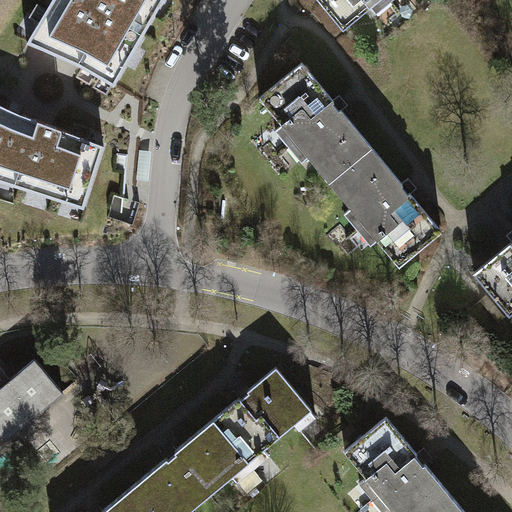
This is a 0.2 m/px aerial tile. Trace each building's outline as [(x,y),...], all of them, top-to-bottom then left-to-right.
[(112,82),(161,0),(52,0),(27,42),(77,62),(112,82)] [(324,0),(340,18),(361,0),(324,0)] [(328,175),(369,141),(337,104),(297,55),(256,90),(328,175)] [(0,105),(0,177),(83,204),(103,143),(18,115),(0,105)] [(328,175),(395,257),(437,222),(408,189),(369,141),(328,175)] [(511,235),(509,238),(473,268),(507,309),(511,305),(511,235)] [(0,440),(2,442),(58,396),(30,362),(6,381),(0,373),(0,440)] [(274,371),(103,511),(191,511),(227,482),(309,413),(274,371)] [(459,511),(385,423),(343,456),(389,511),(459,511)]
